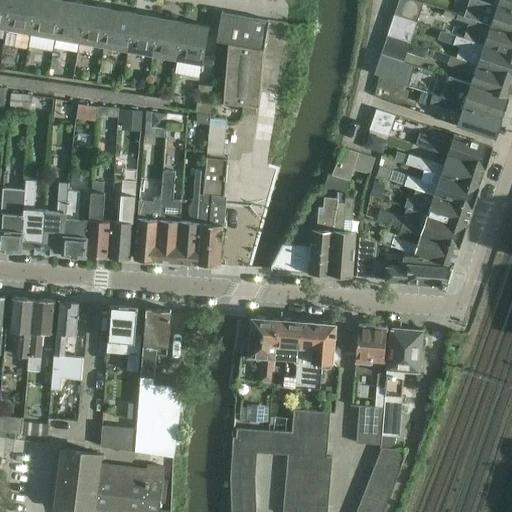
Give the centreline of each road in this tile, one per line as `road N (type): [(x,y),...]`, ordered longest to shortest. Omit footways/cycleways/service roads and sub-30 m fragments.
road 1 (unclassified): [(461,306),(0,271)]
road 2 (unknown): [(100,280),(84,429),(44,454),(32,511)]
road 3 (unclassified): [(461,306),(511,155)]
